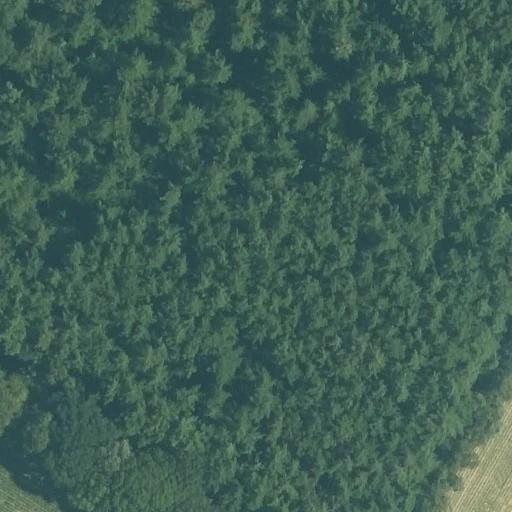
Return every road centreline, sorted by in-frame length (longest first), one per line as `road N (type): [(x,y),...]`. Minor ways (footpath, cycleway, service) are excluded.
road 1 (track): [(0,346),(225,511)]
road 2 (track): [(511,331),(409,511)]
